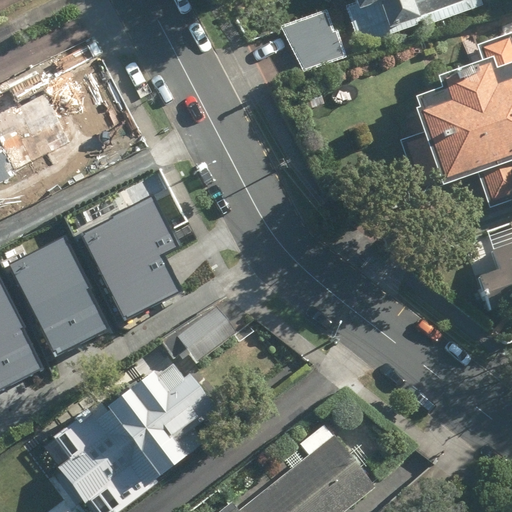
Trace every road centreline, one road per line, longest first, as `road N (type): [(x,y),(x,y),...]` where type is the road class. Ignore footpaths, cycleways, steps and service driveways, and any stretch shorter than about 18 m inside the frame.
road 1 (secondary): [(511,436),(290,259),(145,0)]
road 2 (unknown): [(159,511),(381,335)]
road 3 (unknown): [(0,207),(197,100)]
road 4 (unknown): [(0,68),(142,0)]
